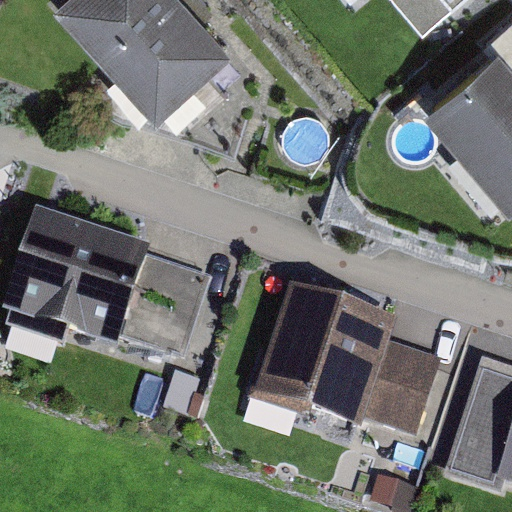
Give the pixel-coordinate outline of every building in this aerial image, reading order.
[(239,55),(192,0),(68,0),(67,1),(165,117),(239,55)] [(511,34),(484,58),(493,68),(431,121),(511,214),(511,34)] [(153,249),(46,215),(15,310),(187,365),(213,284),(148,263),(153,249)] [(247,283),(238,340),(277,346),(286,289),(247,283)] [(406,331),(303,294),(266,398),(366,434),(370,422),(413,438),(439,367),(398,352),(406,331)] [(511,371),(490,364),(453,466),(511,487),(511,371)]
